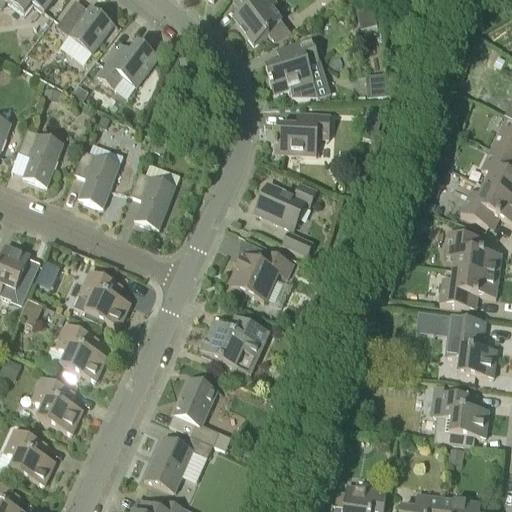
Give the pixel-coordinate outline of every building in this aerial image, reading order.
[(0,0),(6,6),(22,17),(30,7),(44,17),(56,0),(0,0)] [(275,48),(291,39),(271,12),(276,8),(269,0),(240,0),(233,6),(241,17),(232,24),(238,30),(253,51),(268,39),(275,48)] [(93,20),(87,15),(75,6),(56,32),(92,59),(114,29),(96,16),(93,20)] [(372,11),(355,16),(360,35),(377,31),(372,11)] [(318,103),(307,70),(319,67),(312,45),(274,56),(278,68),(265,72),(269,86),(268,86),(270,92),(271,92),(274,99),(289,94),(291,103),(318,103)] [(158,62),(138,47),(130,57),(121,50),(97,81),(113,93),(122,81),(136,92),(158,62)] [(500,73),(505,64),(498,60),(493,70),(500,73)] [(385,81),(365,82),(367,104),(386,103),(385,81)] [(87,97),(78,90),(73,98),(82,104),(87,97)] [(59,105),(60,95),(44,93),(43,103),(59,105)] [(383,118),(371,115),(368,124),(380,128),(383,118)] [(329,144),(330,121),(303,119),(302,132),(277,130),(275,159),(316,161),(318,144),(329,144)] [(105,132),(108,123),(101,121),(98,129),(105,132)] [(0,158),(11,129),(0,124),(0,158)] [(511,130),(510,135),(503,131),(492,153),(511,163),(511,130)] [(47,193),(64,149),(27,135),(18,158),(30,163),(22,183),(47,193)] [(166,150),(152,145),(148,155),(162,161),(166,150)] [(511,163),(492,153),(481,174),(490,178),(484,190),(511,203),(511,163)] [(103,214),(119,171),(83,157),(74,180),(86,184),(78,205),(103,214)] [(159,236),(175,192),(139,178),(130,201),(142,206),(134,226),(159,236)] [(295,201),(268,189),(254,218),(293,236),(305,210),(310,212),(316,197),(300,190),(295,201)] [(511,228),(511,203),(484,190),(479,201),(470,197),(460,218),(487,232),(494,218),(511,228)] [(423,214),(432,218),(435,209),(426,205),(423,214)] [(307,261),(313,249),(288,237),(282,250),(307,261)] [(454,275),(498,281),(501,259),(476,256),(478,241),(451,237),(447,261),(456,263),(454,275)] [(16,296),(30,260),(5,250),(0,263),(0,262),(0,300),(4,291),(16,296)] [(287,283),(294,269),(266,256),(260,269),(244,262),(230,291),(236,294),(258,304),(263,306),(276,278),(287,283)] [(54,294),(64,271),(49,265),(39,288),(54,294)] [(495,303),(498,281),(454,275),(453,288),(443,286),(439,310),(469,313),(471,300),(495,303)] [(130,308),(117,302),(111,300),(117,288),(90,276),(79,300),(74,311),(85,316),(84,317),(85,318),(83,323),(89,326),(89,327),(101,332),(104,326),(119,333),(130,308)] [(34,328),(40,315),(30,310),(24,324),(34,328)] [(268,338),(235,323),(229,336),(214,329),(201,357),(236,373),(242,358),(257,364),(268,338)] [(483,345),(485,327),(449,323),(444,362),(460,364),(458,378),(493,383),(496,355),(475,352),(476,344),(483,345)] [(95,386),(106,362),(99,358),(104,347),(66,330),(55,354),(66,358),(60,371),(95,386)] [(22,368),(7,362),(0,379),(14,386),(22,368)] [(360,398),(365,384),(349,379),(345,392),(360,398)] [(71,440),(82,415),(75,411),(80,400),(42,383),(31,407),(42,412),(36,424),(71,440)] [(190,441),(212,451),(214,452),(219,439),(202,431),(217,396),(189,383),(172,420),(195,430),(190,441)] [(488,415),(466,412),(467,400),(444,397),(445,393),(434,391),(430,421),(438,422),(443,423),(441,436),(435,435),(433,448),(440,449),(472,453),(474,441),(485,443),(488,415)] [(44,491),(55,467),(47,463),(52,451),(15,435),(4,459),(14,463),(9,475),(44,491)] [(207,463),(212,451),(190,441),(186,452),(163,442),(144,484),(175,498),(193,457),(207,463)] [(463,455),(449,453),(447,468),(461,470),(463,455)] [(384,511),(386,496),(347,490),(346,498),(337,496),(334,511),(333,511),(331,511),(384,511)] [(20,511),(24,505),(25,503),(0,491),(0,511),(20,511)] [(440,511),(441,503),(416,500),(414,511),(401,511),(400,511),(440,511)] [(479,511),(480,508),(441,503),(440,511),(479,511)]
